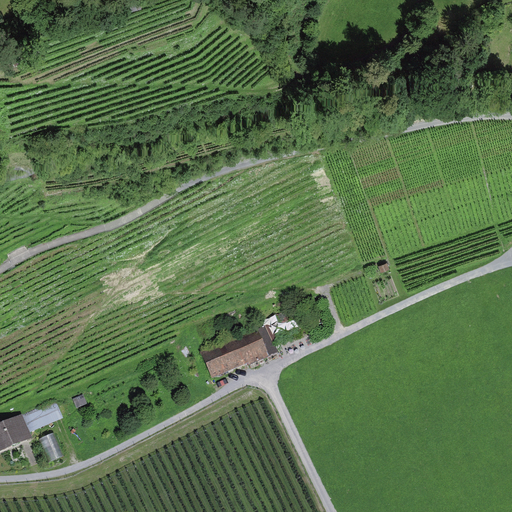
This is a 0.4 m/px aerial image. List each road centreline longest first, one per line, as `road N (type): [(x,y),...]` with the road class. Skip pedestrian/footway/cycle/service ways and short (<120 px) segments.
road 1 (track): [(505,265),(343,334),(75,470),(0,479)]
road 2 (track): [(511,115),(465,117),(223,172),(24,254),(0,272)]
road 3 (track): [(332,511),(265,374)]
